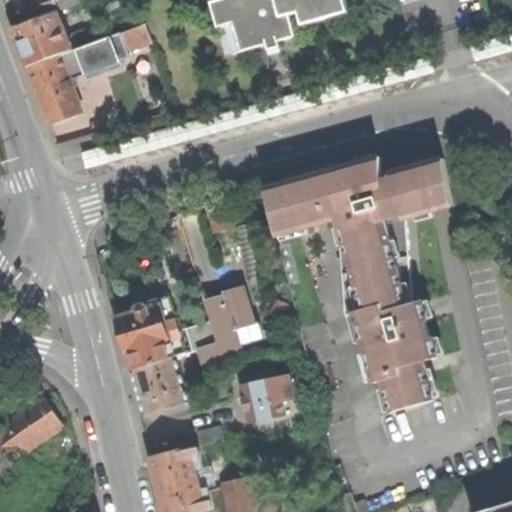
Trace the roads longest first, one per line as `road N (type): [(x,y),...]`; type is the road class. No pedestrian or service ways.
road 1 (residential): [(511,120),(476,92),(93,203),(58,223)]
road 2 (residential): [(58,223),(105,382)]
road 3 (residential): [(0,70),(58,223)]
road 4 (residential): [(0,355),(40,295),(58,223)]
road 5 (residential): [(105,382),(137,511)]
